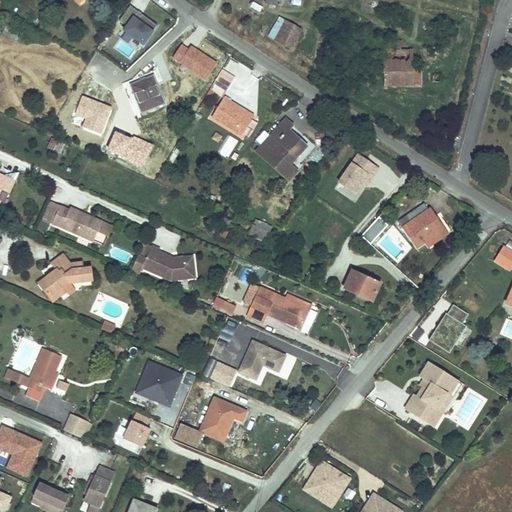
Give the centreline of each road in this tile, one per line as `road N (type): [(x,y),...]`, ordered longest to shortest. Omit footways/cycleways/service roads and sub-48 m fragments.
road 1 (residential): [(248,511),(488,204)]
road 2 (unclassified): [(488,204),(177,0)]
